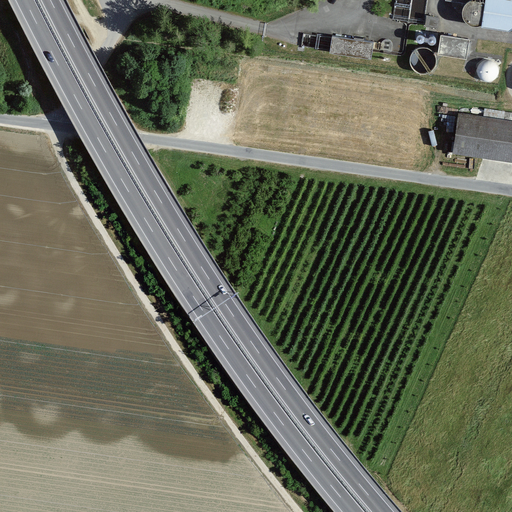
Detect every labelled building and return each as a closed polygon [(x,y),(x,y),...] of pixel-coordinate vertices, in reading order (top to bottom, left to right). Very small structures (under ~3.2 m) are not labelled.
[(511,0),(453,0),(466,2),(465,3),(464,5),(462,11),(463,17),(466,21),(470,24),(475,25),(477,24),(480,23),(509,27),(511,25),(511,0)] [(425,15),(423,23),(436,25),(437,16),(425,15)] [(439,52),(466,56),(468,38),(441,34),(439,52)] [(330,52),(370,57),(373,42),(332,36),(330,52)] [(417,71),(422,72),(427,71),(431,69),(434,65),(436,60),(435,55),(433,51),(429,48),(424,46),(419,47),(415,49),(412,53),(410,58),(411,63),(413,68),(417,71)] [(483,80),(488,81),(492,81),(496,78),(498,75),(499,71),(499,66),(496,63),(493,60),(489,59),(484,60),(481,62),(478,65),(477,70),(478,74),(480,78),(483,80)] [(484,116),(459,113),(453,152),(511,159),(511,112),(485,109),(484,116)]
